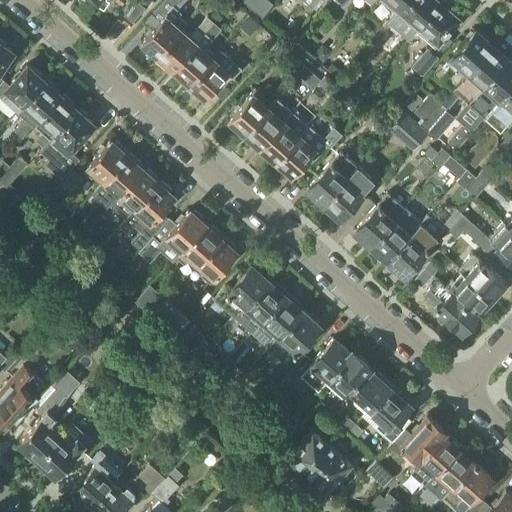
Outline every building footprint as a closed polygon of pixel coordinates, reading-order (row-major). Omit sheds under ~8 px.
[(123,15),(132,22),(145,7),(137,2),(135,0),(123,15)] [(138,0),(137,2),(145,7),(146,8),(151,0),(138,0)] [(141,40),(145,44),(143,46),(153,56),(155,53),(157,54),(178,30),(179,29),(186,22),(178,14),(179,13),(175,9),(183,0),(163,0),(151,14),(159,20),(141,40)] [(246,0),(244,3),(252,10),(260,17),(267,9),(258,2),(256,0),(246,0)] [(382,0),(397,12),(407,0),(382,0)] [(415,28),(439,1),(438,0),(407,0),(397,12),(415,28)] [(439,1),(415,28),(434,45),(458,17),(439,1)] [(159,56),(157,59),(166,67),(169,65),(172,68),(197,40),(213,22),(206,16),(195,28),(196,29),(191,34),(189,33),(186,36),(179,29),(178,30),(157,54),(159,56)] [(258,26),(248,18),(240,28),(249,36),(258,26)] [(197,40),(172,68),(176,71),(174,74),(185,84),(187,81),(188,82),(210,57),(202,50),(205,47),(212,39),(211,39),(221,29),(213,22),(197,40)] [(453,88),(491,44),(474,29),(441,67),(450,74),(448,76),(447,75),(443,80),(452,87),(453,88)] [(0,80),(1,79),(0,78),(0,68),(11,51),(6,47),(5,46),(5,44),(0,40),(0,80)] [(280,44),(270,54),(279,62),(289,52),(280,44)] [(322,44),(314,54),(323,61),(328,55),(331,52),(322,44)] [(469,102),(507,58),(491,44),(453,88),(459,93),(461,95),(468,101),(469,102)] [(204,97),(226,72),(232,77),(241,68),(220,47),(210,57),(188,82),(204,97)] [(412,65),(423,74),(438,57),(427,47),(412,65)] [(484,115),(511,83),(511,62),(507,58),(469,102),(468,101),(456,115),(457,115),(437,138),(445,145),(448,141),(456,149),(472,130),(471,129),(483,116),(484,115)] [(0,95),(16,109),(43,79),(41,78),(41,76),(41,75),(35,69),(32,69),(26,65),(8,85),(1,79),(0,80),(0,95)] [(313,87),(318,82),(320,79),(304,65),(297,73),(313,87)] [(320,79),(318,82),(333,96),(340,89),(324,75),(320,79)] [(356,96),(363,87),(350,76),(342,85),(356,96)] [(25,118),(14,130),(21,137),(33,124),(32,124),(59,94),(54,89),(54,88),(53,86),(47,80),(44,80),(43,79),(16,109),(23,115),(25,118)] [(509,121),(511,117),(511,83),(484,115),(483,116),(499,131),(508,121),(509,121)] [(266,107),(259,100),(263,96),(254,88),(228,118),(244,132),(266,107)] [(421,125),(441,102),(430,92),(413,111),(422,119),(419,123),(421,125)] [(59,94),(32,124),(33,124),(43,133),(36,141),(42,146),(47,141),(49,138),(76,109),(70,104),(70,100),(64,95),(60,95),(59,94)] [(259,146),(285,118),(291,111),(275,97),(266,107),(244,132),(259,146)] [(457,115),(456,115),(441,102),(421,125),(437,138),(457,115)] [(385,131),(402,113),(394,106),(378,124),(385,131)] [(42,146),(39,150),(48,158),(44,163),(56,174),(61,178),(78,158),(71,152),(68,150),(92,123),(86,118),(86,115),(80,109),(77,109),(76,109),(49,138),(47,141),(42,146)] [(285,118),(259,146),(275,160),(306,125),(291,111),(285,118)] [(428,131),(404,111),(388,129),(412,149),(428,131)] [(306,125),(275,160),(291,174),(309,154),(314,157),(327,143),(306,125)] [(333,126),(326,134),(334,142),(341,134),(333,126)] [(511,129),(497,147),(511,160),(511,129)] [(497,134),(489,130),(482,138),(471,146),(463,156),(469,160),(472,163),(475,165),(497,139),(497,134)] [(102,148),(82,170),(86,173),(91,177),(95,172),(103,179),(126,153),(128,151),(115,140),(113,142),(110,139),(102,148)] [(442,162),(443,163),(450,155),(441,147),(430,159),(439,166),(442,162)] [(320,204),(356,164),(340,150),(306,187),(314,194),(312,197),(320,204)] [(103,179),(91,192),(104,204),(107,206),(109,204),(111,202),(110,201),(115,196),(141,167),(138,164),(139,162),(131,155),(128,151),(126,153),(103,179)] [(455,181),(456,182),(467,170),(450,155),(443,163),(459,177),(455,181)] [(0,181),(6,187),(27,164),(18,156),(0,175),(0,181)] [(356,164),(320,204),(329,212),(331,209),(339,216),(372,178),(356,164)] [(487,164),(479,172),(489,181),(489,180),(492,182),(499,174),(487,164)] [(111,202),(109,204),(124,217),(156,181),(158,179),(157,177),(146,168),(144,170),(141,167),(115,196),(110,201),(111,202)] [(63,182),(71,189),(82,177),(73,170),(63,182)] [(465,187),(466,188),(475,178),(474,176),(467,170),(456,182),(464,188),(465,187)] [(475,178),(466,188),(475,196),(489,181),(479,172),(475,176),(474,176),(475,178)] [(137,247),(139,249),(150,236),(156,229),(149,222),(173,196),(156,181),(124,217),(118,224),(127,231),(133,224),(140,230),(130,241),(137,247)] [(392,217),(393,218),(403,207),(386,192),(353,229),(369,243),(392,217)] [(369,243),(388,259),(410,234),(409,233),(420,221),(426,214),(425,214),(419,222),(403,207),(393,218),(392,217),(369,243)] [(171,260),(178,252),(177,252),(178,251),(180,249),(203,223),(188,209),(174,224),(167,217),(156,229),(150,236),(139,249),(137,250),(150,261),(160,249),(171,260)] [(456,223),(463,216),(456,209),(442,224),(449,231),(456,223)] [(410,234),(388,259),(403,273),(441,229),(426,214),(420,221),(409,233),(410,234)] [(456,223),(463,229),(492,256),(500,248),(487,237),(487,238),(463,216),(456,223)] [(65,235),(73,225),(66,219),(58,228),(65,235)] [(487,237),(500,248),(511,259),(511,229),(510,228),(509,227),(508,226),(506,224),(502,221),(492,232),(487,237)] [(189,256),(196,263),(220,237),(203,223),(180,249),(178,251),(177,252),(178,252),(186,260),(189,256)] [(451,233),(443,242),(449,247),(457,239),(456,238),(463,229),(456,223),(449,231),(451,233)] [(220,237),(196,263),(204,270),(200,274),(208,281),(235,251),(220,237)] [(89,239),(78,251),(86,258),(96,246),(89,239)] [(472,264),(467,269),(464,273),(489,296),(504,280),(473,252),(466,259),(472,264)] [(18,263),(12,257),(3,267),(9,273),(18,263)] [(425,266),(433,274),(440,266),(431,258),(425,266)] [(244,305),(266,279),(250,265),(228,289),(224,285),(213,298),(234,317),(245,305),(244,305)] [(425,266),(415,276),(414,279),(422,286),(433,274),(425,266)] [(13,282),(27,294),(37,281),(24,269),(13,282)] [(447,286),(470,307),(475,312),(489,296),(464,273),(461,270),(447,286)] [(460,328),(475,312),(470,307),(439,278),(423,295),(460,328)] [(251,331),(283,294),(266,279),(244,305),(245,305),(234,317),(251,331)] [(148,312),(163,295),(149,283),(134,300),(148,312)] [(278,335),(301,310),(283,294),(251,331),(268,346),(278,334),(278,335)] [(174,336),(178,331),(188,319),(165,298),(150,315),(174,336)] [(53,339),(75,314),(64,304),(42,329),(53,339)] [(278,335),(278,334),(268,346),(284,360),(317,324),(301,310),(278,335)] [(186,347),(189,350),(201,337),(196,333),(199,329),(189,320),(174,336),(186,347)] [(348,351),(332,337),(300,373),(317,388),(327,377),(349,352),(348,351)] [(198,357),(205,349),(208,345),(200,338),(190,350),(192,352),(198,357)] [(5,355),(0,351),(0,367),(4,371),(19,355),(11,348),(5,355)] [(348,388),(366,367),(368,364),(351,348),(348,351),(349,352),(327,377),(345,393),(349,389),(348,388)] [(198,357),(203,362),(205,364),(213,356),(205,349),(198,357)] [(194,373),(203,362),(198,357),(192,352),(183,362),(194,373)] [(139,387),(148,377),(125,358),(116,368),(139,387)] [(24,365),(0,391),(0,426),(2,428),(27,400),(43,382),(24,365)] [(369,406),(387,385),(366,367),(348,388),(349,389),(369,406)] [(24,451),(36,461),(64,430),(62,429),(52,420),(56,416),(52,413),(64,394),(65,395),(79,380),(65,368),(51,384),(55,387),(35,408),(42,414),(18,441),(26,449),(24,451)] [(224,380),(232,387),(240,379),(231,372),(224,380)] [(295,383),(286,375),(256,409),(279,429),(286,421),(291,417),(283,410),(286,406),(280,400),(295,383)] [(380,416),(372,425),(391,441),(403,426),(410,419),(402,411),(408,404),(387,385),(369,406),(380,416)] [(255,408),(262,400),(254,392),(246,400),(255,408)] [(407,449),(417,458),(440,432),(443,429),(426,414),(410,432),(403,426),(391,441),(387,445),(402,455),(407,449)] [(347,431),(355,423),(347,415),(339,424),(347,431)] [(89,437),(70,421),(62,429),(64,430),(36,461),(47,471),(49,469),(55,475),(89,437)] [(113,445),(127,429),(118,421),(104,437),(113,445)] [(287,436),(295,428),(286,421),(279,429),(287,436)] [(355,423),(347,431),(355,438),(363,430),(355,423)] [(327,489),(352,461),(312,426),(287,454),(327,489)] [(427,480),(434,472),(456,447),(440,432),(417,458),(410,465),(427,480)] [(90,509),(91,507),(90,505),(113,479),(122,468),(99,447),(89,458),(95,464),(71,489),(78,495),(75,497),(89,510),(90,509)] [(472,461),(456,447),(434,472),(450,486),(472,461)] [(116,511),(141,484),(150,493),(151,491),(165,476),(149,461),(135,477),(134,475),(123,488),(113,479),(90,505),(91,507),(96,511),(116,511)] [(472,461),(450,486),(460,495),(456,500),(463,506),(490,476),(472,461)] [(146,511),(171,511),(166,507),(167,507),(165,505),(169,500),(166,497),(178,485),(175,482),(182,474),(174,467),(168,475),(167,474),(165,476),(151,491),(150,493),(157,500),(152,507),(146,511)] [(386,468),(377,477),(384,484),(393,474),(386,468)] [(483,498),(471,511),(511,511),(511,496),(504,489),(491,505),(483,498)] [(371,511),(386,511),(398,500),(388,491),(384,496),(371,511)] [(281,511),(294,511),(297,509),(290,503),(281,511)]
